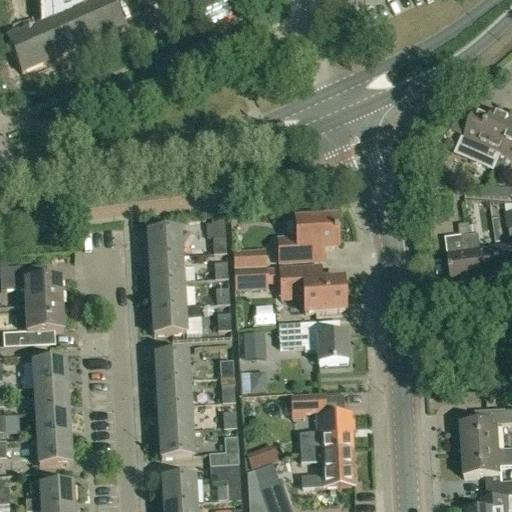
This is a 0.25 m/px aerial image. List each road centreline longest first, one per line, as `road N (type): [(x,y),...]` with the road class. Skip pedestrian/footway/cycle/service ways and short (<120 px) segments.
road 1 (tertiary): [(0,187),(171,164),(335,103)]
road 2 (residential): [(129,511),(114,256)]
road 3 (residential): [(398,320),(392,239),(335,103)]
road 4 (tertiary): [(335,103),(461,42),(511,0)]
road 5 (residential): [(409,511),(398,320)]
